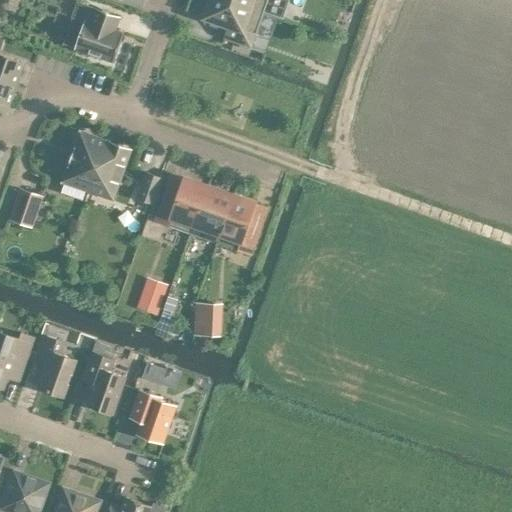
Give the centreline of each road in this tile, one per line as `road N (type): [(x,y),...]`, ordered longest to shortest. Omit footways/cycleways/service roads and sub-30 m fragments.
road 1 (track): [(511,240),(133,104)]
road 2 (residential): [(0,417),(146,468)]
road 3 (residential): [(127,120),(267,169)]
road 4 (residential): [(0,126),(53,98),(127,120)]
road 5 (residential): [(127,120),(171,0)]
